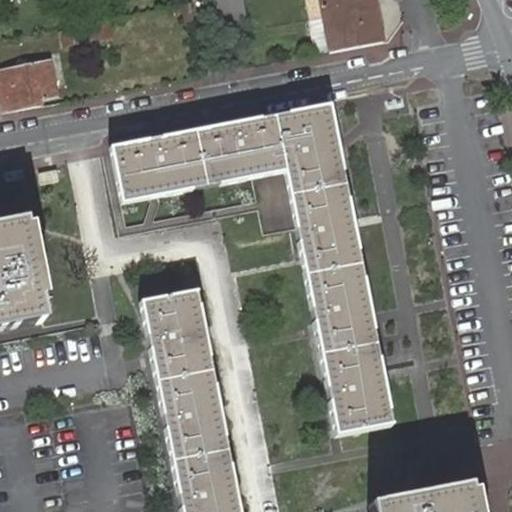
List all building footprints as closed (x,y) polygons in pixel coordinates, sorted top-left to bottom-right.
[(208,0),(211,13),(238,8),(237,0),(208,0)] [(354,50),(381,45),(372,0),(317,0),(329,55),(354,50)] [(211,13),(214,30),(242,24),(238,8),(211,13)] [(105,26),(55,35),(58,51),(108,40),(105,26)] [(0,110),(0,115),(42,108),(41,104),(55,101),(48,64),(0,72),(0,97),(2,110),(0,110)] [(278,179),(327,442),(382,433),(322,113),(103,154),(114,209),(278,179)] [(0,333),(42,325),(37,302),(45,300),(31,229),(24,231),(22,224),(0,228),(0,333)] [(133,310),(171,511),(229,511),(189,299),(133,310)] [(478,511),(475,494),(467,495),(466,489),(370,507),(370,511),(478,511)]
